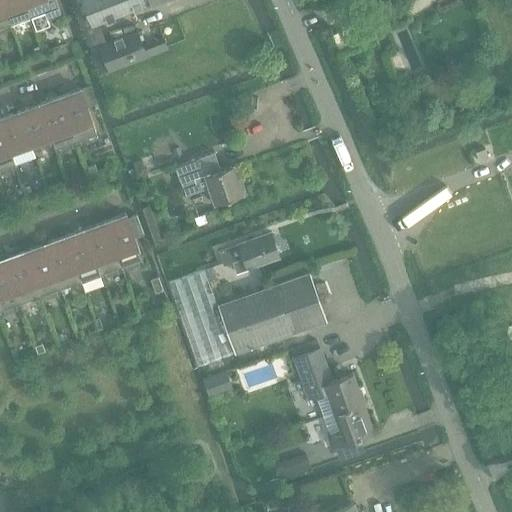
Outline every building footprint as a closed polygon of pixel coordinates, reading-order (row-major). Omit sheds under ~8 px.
[(0,0),(0,28),(10,25),(1,0),(0,0)] [(1,0),(10,25),(31,17),(24,0),(1,0)] [(24,0),(31,17),(46,12),(48,19),(61,14),(56,0),(24,0)] [(78,0),(88,27),(92,26),(148,5),(146,0),(78,0)] [(99,44),(95,46),(105,72),(109,70),(109,71),(147,57),(168,49),(164,38),(143,47),(137,30),(99,44)] [(94,125),(81,89),(59,96),(76,142),(97,135),(93,125),(94,125)] [(39,104),(54,144),(56,150),(76,142),(59,96),(39,104)] [(50,146),(54,144),(39,104),(19,111),(35,157),(36,157),(33,149),(49,143),(50,146)] [(0,122),(15,165),(35,157),(19,111),(0,118),(0,122)] [(378,137),(388,133),(382,119),(372,124),(378,137)] [(0,122),(0,169),(1,170),(15,165),(0,122)] [(174,149),(176,156),(182,153),(180,147),(174,149)] [(475,152),(476,153),(479,162),(489,158),(487,153),(485,148),(475,152)] [(220,169),(214,152),(175,166),(186,195),(209,187),(215,204),(243,194),(242,190),(244,189),(240,178),(238,179),(233,164),(220,169)] [(142,160),(134,163),(140,179),(148,176),(142,160)] [(89,167),(92,174),(98,172),(95,165),(89,167)] [(7,202),(19,198),(18,194),(6,198),(7,202)] [(204,213),(207,223),(217,219),(214,210),(204,213)] [(136,214),(127,217),(126,214),(105,221),(122,267),(142,260),(139,250),(135,237),(144,234),(136,214)] [(101,275),(122,267),(105,221),(85,229),(101,275)] [(81,282),(101,275),(85,229),(64,236),(81,282)] [(270,232),(236,243),(218,249),(223,265),(232,262),(236,273),(246,269),(279,257),(270,232)] [(61,289),(81,282),(64,236),(44,244),(61,289)] [(40,297),(61,289),(44,244),(24,251),(40,297)] [(20,304),(40,297),(24,251),(3,258),(20,304)] [(0,311),(20,304),(3,258),(0,259),(0,311)] [(204,270),(167,283),(196,365),(326,320),(309,272),(217,304),(204,270)] [(159,277),(151,280),(156,293),(164,290),(162,286),(159,277)] [(317,339),(292,348),(294,354),(293,355),(301,378),(309,397),(316,396),(323,415),(363,402),(361,397),(364,397),(360,386),(358,386),(352,372),(331,380),(327,368),(329,368),(321,345),(319,345),(317,339)] [(38,353),(46,350),(42,341),(35,344),(38,353)] [(208,395),(220,391),(215,375),(203,379),(208,395)] [(363,402),(323,415),(331,435),(327,438),(331,446),(362,434),(363,437),(371,434),(370,431),(373,430),(363,402)] [(280,479),(312,469),(306,453),(275,463),(280,479)]
